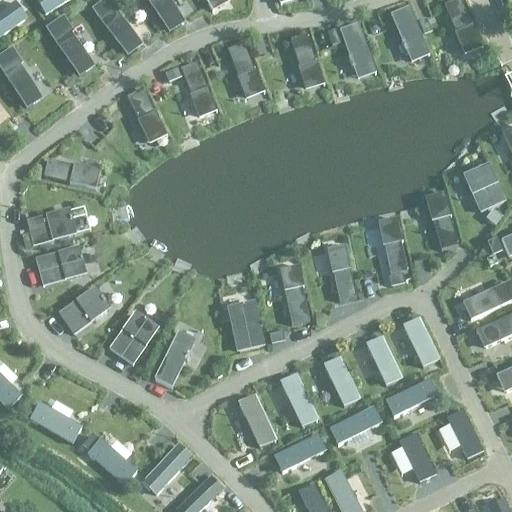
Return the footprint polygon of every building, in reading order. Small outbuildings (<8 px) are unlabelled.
[(39,0),(37,2),(46,17),(73,0),(39,0)] [(109,0),(92,13),(126,58),(141,47),(118,15),(120,14),(109,0)] [(145,0),(169,35),(184,24),(168,0),(145,0)] [(203,0),(211,14),(226,5),(222,0),(203,0)] [(506,0),(504,0),(493,4),(498,17),(511,12),(506,0)] [(470,27),(459,1),(444,8),(455,35),(456,34),(464,53),(480,46),(471,27),(470,27)] [(0,2),(0,45),(19,36),(0,2)] [(408,10),(391,18),(402,45),(401,45),(405,54),(407,53),(411,64),(428,57),(408,10)] [(64,20),(46,32),(78,79),(94,68),(72,36),(74,35),(64,20)] [(432,35),(426,23),(419,26),(424,38),(432,35)] [(358,27),(340,33),(350,60),(348,60),(352,71),(354,70),(358,81),(376,74),(358,27)] [(340,46),(336,34),(328,37),(332,49),(340,46)] [(314,65),(306,38),(290,43),(299,71),(300,71),(306,90),(322,85),(316,65),(314,65)] [(221,43),(201,50),(205,60),(225,53),(221,43)] [(253,73),(243,46),(227,53),(238,80),(239,80),(247,99),(262,92),(254,73),(253,73)] [(13,52),(0,60),(0,70),(26,111),(42,101),(21,68),(22,66),(13,52)] [(206,93),(195,67),(180,73),(191,100),(192,99),(200,119),(215,112),(207,93),(206,93)] [(181,80),(177,71),(164,76),(168,85),(181,80)] [(49,101),(68,95),(62,76),(43,83),(49,101)] [(154,116),(142,92),(126,100),(140,128),(141,127),(150,144),(165,136),(155,116),(154,116)] [(66,100),(69,114),(82,111),(79,97),(66,100)] [(19,131),(0,138),(0,149),(3,158),(26,150),(19,131)] [(47,163),(43,180),(69,186),(69,187),(91,193),(95,176),(77,172),(77,170),(47,163)] [(488,169),(464,180),(480,216),(504,205),(488,169)] [(117,193),(89,203),(93,213),(120,204),(117,193)] [(432,225),(440,254),(458,249),(449,221),(451,220),(444,197),(427,202),(433,224),(432,225)] [(70,212),(26,223),(33,250),(77,239),(70,212)] [(383,249),(389,279),(407,276),(401,246),(402,246),(397,223),(379,227),(384,249),(383,249)] [(511,240),(502,245),(509,261),(511,259),(511,240)] [(502,254),(496,242),(487,246),(493,258),(502,254)] [(79,250),(35,262),(43,290),(87,278),(79,250)] [(339,305),(356,301),(345,252),(328,256),(339,305)] [(442,261),(446,272),(469,263),(465,252),(442,261)] [(271,264),(243,285),(253,298),(280,277),(271,264)] [(285,295),(292,328),(309,324),(303,291),(299,271),(281,275),(285,295)] [(392,290),(404,287),(402,278),(390,280),(392,290)] [(511,304),(511,292),(509,286),(467,305),(475,322),(511,304)] [(111,312),(96,291),(60,317),(74,338),(111,312)] [(255,305),(227,311),(236,355),(265,349),(255,305)] [(135,315),(109,352),(133,369),(159,331),(135,315)] [(511,318),(478,334),(484,349),(511,336),(511,318)] [(20,322),(1,332),(9,347),(28,337),(20,322)] [(419,326),(401,334),(421,374),(438,366),(419,326)] [(179,335),(155,383),(171,391),(184,364),(187,365),(190,358),(188,356),(195,343),(179,335)] [(282,335),(269,338),(271,348),(284,345),(282,335)] [(381,344),(364,353),(384,393),(401,385),(381,344)] [(339,365),(322,373),(342,414),(359,405),(339,365)] [(511,392),(511,373),(501,378),(508,394),(511,392)] [(0,378),(0,405),(7,413),(21,399),(0,378)] [(296,378),(282,386),(305,432),(320,424),(296,378)] [(386,405),(394,421),(436,400),(429,384),(386,405)] [(40,406),(30,423),(71,447),(81,430),(40,406)] [(255,407),(238,415),(258,456),(275,448),(255,407)] [(463,410),(443,420),(464,464),(485,455),(463,410)] [(330,432),(338,448),(380,427),(373,411),(330,432)] [(365,466),(399,445),(392,434),(375,445),(370,437),(354,447),(365,466)] [(90,438),(82,448),(89,454),(97,444),(90,438)] [(274,460),(282,476),(325,455),(317,439),(274,460)] [(415,439),(399,447),(418,486),(434,478),(415,439)] [(101,443),(88,457),(124,489),(137,474),(101,443)] [(190,461),(177,449),(142,487),(155,499),(190,461)] [(194,481),(204,472),(193,460),(183,470),(194,481)] [(400,467),(384,477),(394,494),(410,484),(400,467)] [(359,511),(342,476),(326,484),(339,511),(359,511)] [(207,511),(221,497),(209,484),(181,511),(207,511)] [(324,511),(313,488),(297,496),(304,511),(324,511)] [(508,511),(504,501),(487,509),(488,511),(508,511)]
